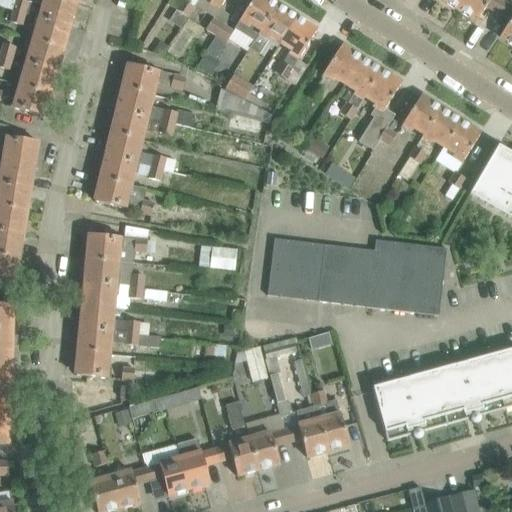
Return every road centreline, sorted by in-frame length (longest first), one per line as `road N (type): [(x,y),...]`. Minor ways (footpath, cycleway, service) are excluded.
road 1 (residential): [(54,511),(39,414),(40,381),(55,346),(46,251),(107,0)]
road 2 (residential): [(273,511),(511,446)]
road 3 (residential): [(511,108),(341,0)]
